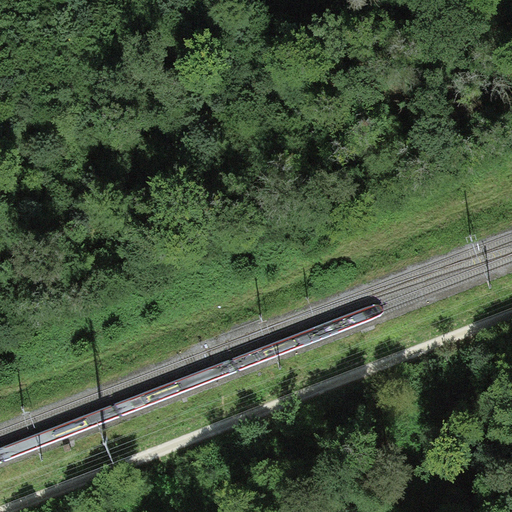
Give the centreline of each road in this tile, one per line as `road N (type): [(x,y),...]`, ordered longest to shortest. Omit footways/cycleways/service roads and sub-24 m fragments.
road 1 (track): [(0,511),(511,314)]
road 2 (track): [(511,195),(0,387)]
